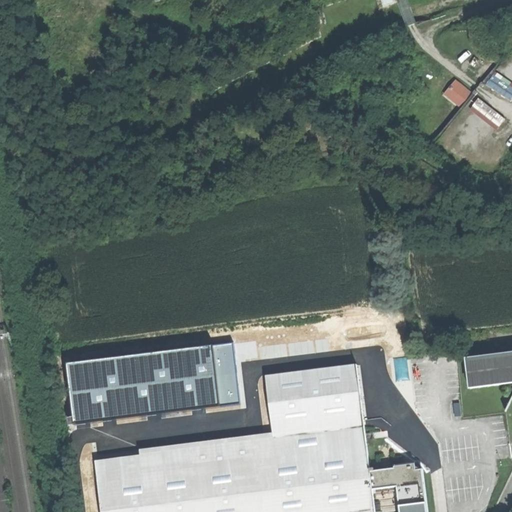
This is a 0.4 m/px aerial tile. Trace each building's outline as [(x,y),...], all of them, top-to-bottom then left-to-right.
[(490,85),(511,98),(511,85),(496,75),(490,85)] [(511,355),(468,361),(470,377),(471,390),(511,385),(511,355)] [(274,435),(275,441),(365,430),(358,367),(267,378),(274,435)] [(375,511),(373,492),(371,474),(365,430),(275,441),(231,446),(192,451),(154,455),(95,463),(101,511),(375,511)] [(230,441),(231,446),(275,441),(274,435),(230,441)] [(153,450),(154,455),(192,451),(191,445),(153,450)] [(399,511),(425,511),(421,473),(414,468),(371,474),(373,492),(397,489),(399,511)]
